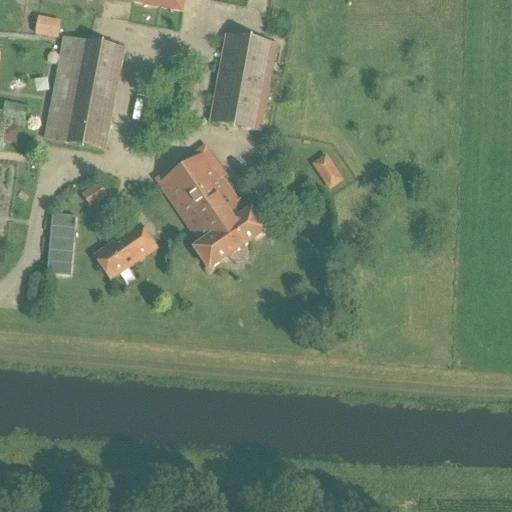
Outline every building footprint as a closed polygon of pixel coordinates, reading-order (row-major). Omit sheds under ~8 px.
[(184,15),(186,0),(131,0),(131,5),(184,15)] [(38,18),(35,36),(58,40),(61,23),(38,18)] [(214,123),(264,131),(278,44),(228,36),(214,123)] [(106,154),(126,51),(63,39),(44,142),(106,154)] [(249,215),(208,155),(164,185),(205,245),(199,249),(213,270),(228,260),(230,262),(232,264),(236,265),(239,265),(242,264),(245,262),(247,260),(249,257),(250,255),(250,252),(250,249),(249,247),(249,246),(270,232),(256,211),(249,215)] [(338,156),(322,163),(335,191),(351,183),(338,156)] [(99,184),(83,195),(92,208),(108,197),(99,184)] [(114,280),(159,249),(145,228),(99,259),(114,280)]
